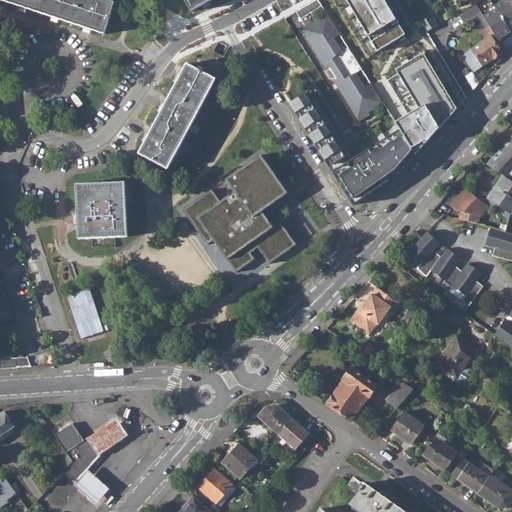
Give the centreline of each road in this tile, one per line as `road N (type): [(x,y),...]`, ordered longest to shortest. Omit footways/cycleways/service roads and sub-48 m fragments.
road 1 (residential): [(75,382),(6,174),(25,125)]
road 2 (residential): [(365,248),(222,19)]
road 3 (residential): [(25,125),(63,144),(98,142),(171,51),(222,19)]
road 4 (tertiary): [(365,248),(258,367)]
road 5 (tertiary): [(75,382),(174,378),(231,397)]
road 6 (tertiary): [(231,397),(127,511)]
road 7 (tertiary): [(511,89),(407,201)]
road 8 (residential): [(348,432),(462,511)]
road 9 (residential): [(407,201),(511,280)]
